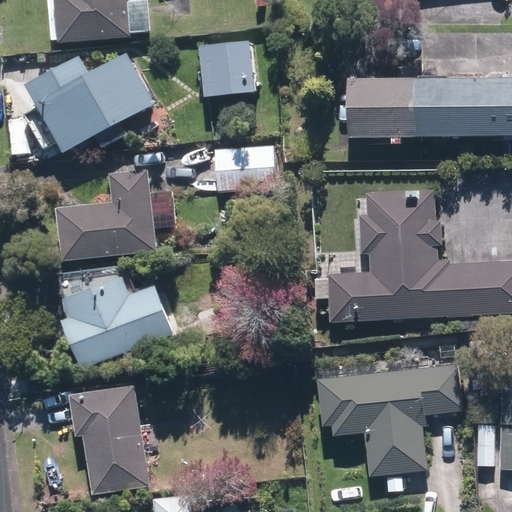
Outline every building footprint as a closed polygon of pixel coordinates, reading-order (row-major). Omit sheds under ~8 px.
[(132,41),(127,0),(51,0),(58,49),(132,41)] [(250,46),(197,52),(203,102),(256,96),(250,46)] [(62,160),(155,109),(127,59),(89,80),(80,64),(25,93),(62,160)] [(511,83),(344,88),(345,147),(511,142),(511,83)] [(277,191),(273,149),(215,154),(218,196),(277,191)] [(61,266),(157,255),(154,233),(150,197),(147,175),(108,179),(111,207),(55,214),(61,266)] [(511,263),(449,267),(449,262),(433,263),(432,251),(441,250),(440,223),(435,224),(433,193),(416,194),(417,207),(405,207),(405,195),(365,197),(366,217),(355,218),(357,258),(369,257),(370,275),(324,277),(327,329),(511,319),(511,263)] [(176,230),(172,194),(150,197),(154,233),(176,230)] [(80,374),(172,336),(154,290),(129,300),(121,281),(63,305),(70,322),(60,327),(80,374)] [(464,415),(459,367),(315,384),(320,432),(329,431),(331,442),(364,438),(369,481),(426,475),(421,432),(425,431),(424,419),(464,415)] [(134,390),(68,400),(75,441),(82,440),(91,500),(149,491),(134,390)] [(511,392),(503,392),(499,470),(511,470),(511,392)] [(494,429),(476,429),(476,470),(495,470),(494,429)] [(150,504),(150,511),(193,511),(192,498),(150,504)]
